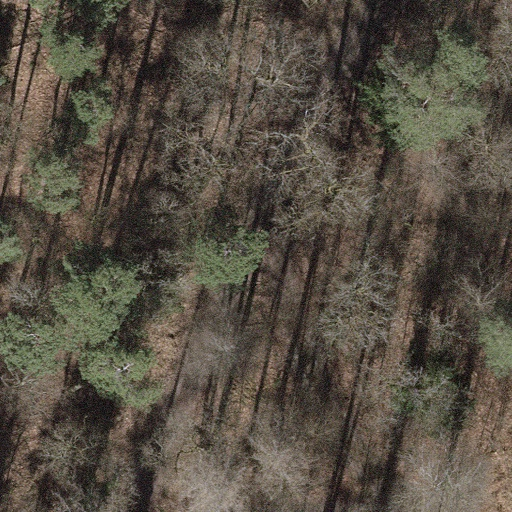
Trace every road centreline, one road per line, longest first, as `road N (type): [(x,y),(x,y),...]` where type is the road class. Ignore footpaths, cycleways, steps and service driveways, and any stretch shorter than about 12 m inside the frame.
road 1 (track): [(141,511),(233,276),(389,0)]
road 2 (track): [(414,511),(331,425),(290,328),(281,192)]
